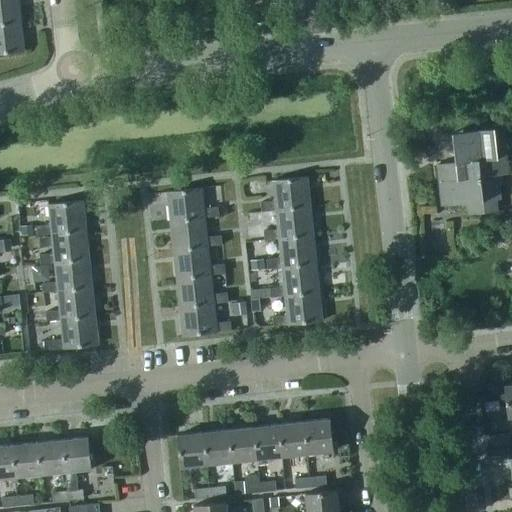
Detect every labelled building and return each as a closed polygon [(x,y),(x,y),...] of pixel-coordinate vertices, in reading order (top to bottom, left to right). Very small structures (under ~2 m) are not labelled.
[(0,0),(0,26),(20,24),(18,0),(0,0)] [(20,24),(0,26),(0,55),(23,54),(20,24)] [(497,176),(507,175),(502,128),(452,134),(455,163),(436,165),(440,206),(465,203),(466,215),(495,211),(494,200),(499,199),(497,176)] [(272,180),(274,201),(260,203),(261,212),(275,211),(310,207),(306,177),(272,180)] [(166,192),(170,222),(203,218),(217,216),(217,208),(202,209),(200,188),(166,192)] [(36,236),(51,234),(85,230),(82,201),(48,205),(50,225),(35,227),(36,236)] [(312,235),(310,207),(275,211),(277,230),(263,231),(264,240),(277,239),(312,235)] [(205,238),(203,218),(170,222),(173,250),(206,246),(220,245),(219,236),(205,238)] [(21,237),(34,235),(33,225),(20,226),(21,237)] [(40,264),(54,263),(88,259),(85,230),(51,234),(53,253),(39,254),(40,264)] [(267,269),(281,267),(315,263),(312,235),(277,239),(279,259),(266,260),(267,269)] [(0,252),(11,251),(10,239),(0,239),(0,252)] [(176,279),(210,275),(224,274),(223,265),(208,266),(206,246),(173,250),(176,279)] [(90,287),(88,259),(54,263),(56,282),(42,283),(43,292),(57,291),(90,287)] [(251,270),(264,269),(263,259),(250,260),(251,270)] [(270,298),(284,297),(318,293),(315,263),(281,267),(283,287),(269,288),(270,298)] [(179,308),(212,304),(227,302),(226,294),(212,295),(210,275),(176,279),(179,308)] [(46,321),(60,319),(93,316),(90,287),(57,291),(59,310),(45,312),(46,321)] [(251,300),(270,298),(269,288),(250,290),(251,300)] [(321,322),(318,293),(284,297),(286,316),(272,317),(273,327),(321,322)] [(2,308),(20,306),(18,294),(0,296),(1,298),(2,308)] [(233,316),(246,315),(245,302),(232,303),(233,316)] [(212,304),(179,308),(182,337),(230,332),(229,322),(215,324),(212,304)] [(93,316),(60,319),(62,339),(48,341),(49,351),(97,346),(93,316)] [(329,419),(303,422),(306,454),(332,451),(329,419)] [(281,457),(306,454),(303,422),(278,424),(281,457)] [(278,424),(253,427),(256,459),(281,457),(278,424)] [(253,427),(228,430),(231,462),(256,459),(253,427)] [(228,430),(203,432),(206,465),(231,462),(228,430)] [(206,465),(203,432),(177,435),(180,467),(206,465)] [(65,474),(67,491),(78,490),(76,473),(91,471),(88,438),(62,441),(65,474)] [(40,477),(65,474),(62,441),(37,444),(40,477)] [(37,444),(12,446),(15,479),(40,477),(37,444)] [(12,446),(0,447),(0,480),(15,479),(12,446)] [(325,477),(309,478),(310,487),(326,486),(325,477)] [(295,488),(310,487),(309,478),(294,480),(295,488)] [(274,482),(259,483),(260,492),(274,490),(274,482)] [(260,492),(259,483),(244,485),(245,493),(260,492)] [(224,487),(209,488),(210,497),(225,495),(224,487)] [(210,497),(209,488),(193,490),(194,498),(210,497)] [(81,489),(78,490),(67,491),(68,501),(82,500),(81,489)] [(305,494),(306,511),(337,511),(336,490),(305,494)] [(68,501),(67,491),(50,492),(51,503),(68,501)] [(32,497),(17,498),(18,507),(32,505),(32,497)] [(18,507),(17,498),(2,500),(3,508),(18,507)] [(252,500),(253,511),(262,511),(261,499),(252,500)] [(194,505),(194,511),(225,511),(225,502),(194,505)]
